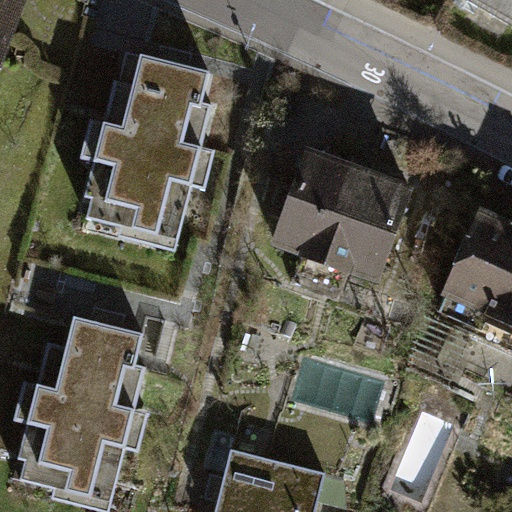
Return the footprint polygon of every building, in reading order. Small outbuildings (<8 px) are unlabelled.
[(0,0),(0,58),(21,0),(0,0)] [(511,0),(480,0),(511,18),(511,0)] [(201,73),(114,52),(98,122),(81,118),(71,159),(84,162),(76,197),(84,199),(80,219),(127,231),(131,213),(177,224),(185,189),(197,191),(206,151),(193,148),(203,106),(194,104),(201,73)] [(408,189),(308,155),(279,243),(375,286),(408,189)] [(511,232),(478,217),(439,307),(473,322),(468,334),(511,353),(511,232)] [(133,334),(67,318),(59,348),(40,343),(29,385),(14,381),(3,422),(16,425),(8,458),(17,460),(12,480),(57,491),(62,473),(108,484),(117,449),(129,452),(139,412),(125,409),(140,351),(130,349),(133,334)] [(318,511),(327,474),(228,450),(212,511),(318,511)]
